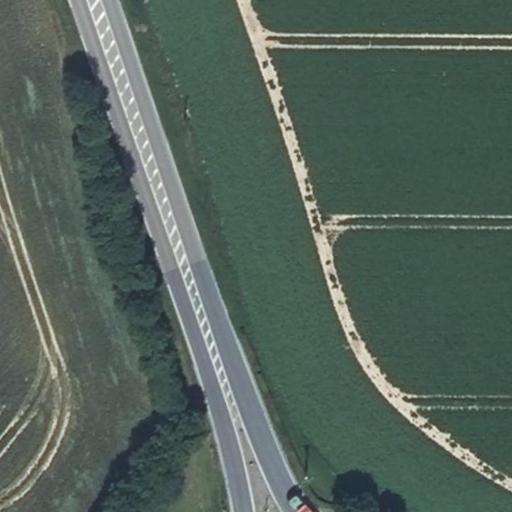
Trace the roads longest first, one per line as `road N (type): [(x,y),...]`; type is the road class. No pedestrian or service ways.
road 1 (primary): [(189,276),(89,0)]
road 2 (primary): [(294,511),(189,276)]
road 3 (primary): [(189,276),(241,511)]
